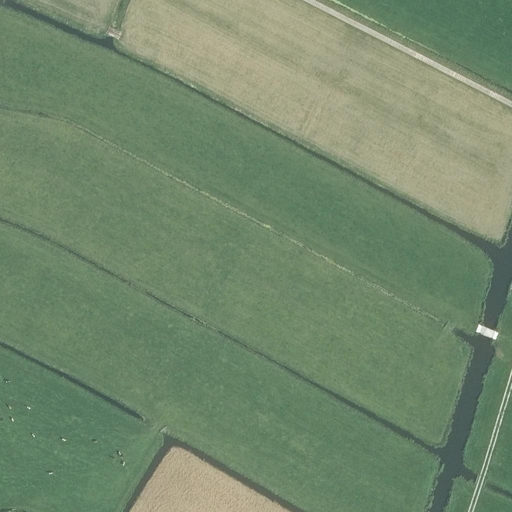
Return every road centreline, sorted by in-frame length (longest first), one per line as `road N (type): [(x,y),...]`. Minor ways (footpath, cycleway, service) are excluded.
road 1 (track): [(511,106),(306,0)]
road 2 (track): [(148,432),(167,420),(328,511)]
road 3 (track): [(471,511),(511,386)]
